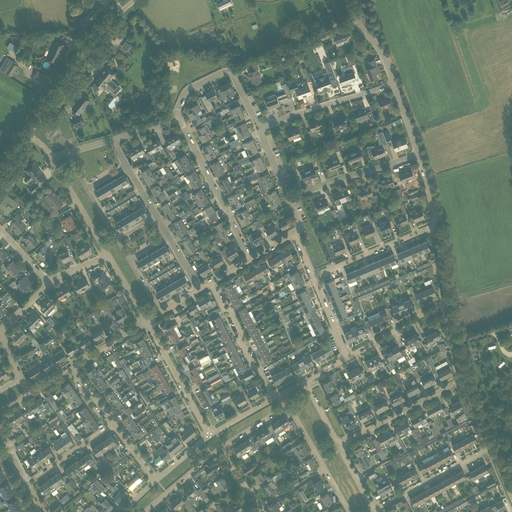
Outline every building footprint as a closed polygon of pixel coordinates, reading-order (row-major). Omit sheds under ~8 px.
[(232,5),(229,0),(223,0),(217,3),(220,10),(232,5)] [(80,21),(81,22),(79,24),(80,25),(83,28),(85,26),(86,27),(102,9),(96,4),(85,16),(86,16),(80,21)] [(68,30),(67,31),(64,35),(72,41),(76,36),(68,30)] [(337,46),(344,43),(349,41),(346,35),(349,34),(347,30),(333,35),(337,46)] [(329,37),(327,32),(320,35),(322,41),(329,37)] [(65,45),(56,41),(55,43),(48,60),(56,63),(63,47),(65,45)] [(125,41),(120,47),(126,52),(131,45),(125,41)] [(10,42),(7,48),(15,52),(18,47),(10,42)] [(352,57),(347,59),(350,66),(355,64),(352,57)] [(12,76),(18,66),(15,64),(15,63),(7,58),(0,69),(12,76)] [(375,60),(370,61),(368,62),(370,68),(367,69),(371,80),(377,78),(376,73),(379,72),(378,68),(377,69),(376,66),(377,66),(375,60)] [(320,79),(316,81),(318,88),(319,89),(319,91),(321,90),(322,90),(323,92),(326,91),(326,90),(326,88),(329,87),(330,87),(329,83),(330,83),(330,81),(332,80),(335,79),(336,79),(329,61),(328,62),(328,61),(325,63),(324,64),(327,72),(328,74),(327,74),(328,76),(324,78),(323,76),(323,74),(319,76),(319,77),(320,79)] [(253,84),(257,82),(261,81),(257,70),(258,69),(256,64),(251,66),(252,71),(248,73),(250,77),(251,77),(252,79),(251,79),(253,84)] [(311,80),(307,71),(306,67),(302,68),(304,73),(302,74),(305,82),(307,81),(311,80)] [(356,79),(352,67),(348,68),(350,74),(343,76),(346,83),(346,84),(352,82),(352,81),(352,80),(356,79)] [(105,68),(100,75),(102,75),(100,78),(96,80),(95,81),(101,87),(103,88),(105,85),(113,91),(114,89),(115,89),(116,88),(115,88),(117,86),(109,80),(113,74),(110,72),(111,72),(109,71),(105,68)] [(33,77),(43,83),(47,76),(38,70),(33,77)] [(232,88),(231,89),(227,83),(224,84),(225,85),(220,87),(220,86),(220,87),(221,88),(217,90),(220,96),(221,98),(222,99),(226,97),(226,95),(225,92),(227,91),(229,95),(232,94),(235,93),(232,88)] [(308,85),(299,88),(297,83),(288,86),(290,91),(294,90),(295,94),(296,94),(297,94),(299,98),(297,99),(311,94),(311,96),(312,96),(308,85)] [(216,97),(217,97),(213,90),(210,91),(210,92),(206,94),(206,95),(202,97),(204,101),(208,110),(213,108),(212,104),(211,104),(209,101),(213,99),(215,102),(218,101),(218,100),(216,97)] [(276,96),(276,98),(266,101),(269,109),(275,107),(275,108),(278,107),(278,106),(280,105),(278,102),(288,98),(286,92),(276,96)] [(79,115),(90,101),(83,95),(72,109),(79,115)] [(378,101),(380,106),(381,108),(387,106),(388,107),(392,105),(389,97),(383,100),(383,99),(378,101)] [(242,110),(241,107),(240,108),(239,106),(237,103),(231,106),(222,110),(220,111),(221,115),(226,112),(228,113),(230,112),(232,116),(234,115),(242,110)] [(191,119),(200,114),(202,114),(197,104),(190,108),(192,111),(188,113),(188,114),(189,114),(191,119)] [(357,120),(368,116),(370,121),(374,120),(372,115),(370,110),(366,111),(365,108),(364,108),(364,107),(361,108),(361,109),(361,110),(358,111),(358,109),(353,110),(357,120)] [(244,114),(242,110),(234,115),(237,120),(244,117),(244,116),(243,114),(244,114)] [(206,122),(210,120),(211,119),(213,118),(212,117),(211,116),(210,117),(210,116),(205,118),(204,116),(202,117),(200,114),(191,119),(194,124),(194,125),(201,121),(202,123),(205,121),(206,122)] [(347,125),(347,123),(345,119),(346,119),(346,118),(345,118),(344,116),(336,119),(335,117),(332,119),(336,130),(347,125)] [(73,128),(81,124),(79,118),(70,121),(73,128)] [(316,121),(310,124),(312,131),(310,132),(312,135),(308,137),(311,144),(315,143),(313,139),(318,137),(316,132),(327,128),(324,122),(321,123),(320,118),(315,120),(316,121)] [(230,127),(228,124),(226,125),(224,125),(222,120),(219,122),(223,130),(230,127)] [(234,128),(236,133),(247,128),(245,123),(237,126),(234,128)] [(197,130),(200,136),(210,130),(208,124),(204,126),(201,128),(197,130)] [(290,140),(293,139),(294,141),(301,139),(300,136),(297,127),(293,129),(293,130),(287,132),(290,140)] [(231,146),(242,141),(240,138),(250,134),(247,128),(236,133),(236,134),(238,137),(236,140),(229,143),(231,146)] [(382,131),(383,132),(386,140),(386,141),(392,139),(388,129),(382,131)] [(210,138),(213,136),(210,130),(200,136),(202,141),(210,138)] [(383,132),(377,134),(380,142),(386,140),(383,132)] [(225,133),(218,136),(214,139),(215,141),(226,136),(225,133)] [(176,134),(171,138),(175,144),(176,147),(181,144),(182,141),(180,138),(179,138),(176,134)] [(392,142),(394,146),(396,151),(403,148),(403,146),(407,145),(404,137),(392,142)] [(171,146),(175,144),(171,138),(165,141),(167,145),(168,147),(169,147),(170,150),(173,149),(171,146)] [(158,139),(152,142),(157,150),(160,148),(160,149),(163,152),(165,155),(167,155),(168,156),(170,154),(169,153),(166,147),(164,149),(158,139)] [(244,147),(245,150),(255,145),(253,140),(253,139),(243,144),(242,141),(231,146),(231,148),(232,149),(241,144),(242,147),(244,147)] [(154,152),(157,150),(152,142),(147,146),(150,151),(148,152),(151,158),(153,161),(157,163),(157,162),(154,157),(157,156),(154,152)] [(206,153),(213,150),(218,147),(216,144),(215,144),(214,142),(210,144),(203,148),(206,153)] [(149,159),(151,158),(148,152),(146,153),(140,144),(134,148),(140,158),(140,157),(139,155),(142,153),(144,155),(146,154),(149,159)] [(374,150),(372,147),(366,147),(370,159),(374,157),(375,159),(386,155),(383,149),(385,148),(384,144),(381,145),(382,147),(374,150)] [(245,160),(254,156),(253,153),(258,151),(258,150),(257,150),(255,145),(245,150),(247,156),(238,160),(239,163),(245,160)] [(138,159),(140,158),(134,148),(129,151),(133,158),(136,156),(138,159)] [(214,153),(213,150),(206,153),(208,158),(208,159),(216,155),(216,156),(220,153),(218,150),(214,153)] [(169,153),(171,157),(173,159),(180,154),(178,151),(174,153),(173,151),(169,153)] [(363,158),(360,151),(347,156),(350,163),(354,161),(357,160),(363,158)] [(177,167),(189,160),(185,155),(174,161),(177,167)] [(214,170),(225,164),(221,156),(217,158),(218,160),(211,164),(214,170)] [(263,162),(260,157),(260,156),(250,161),(253,166),(263,162)] [(341,166),(339,161),(338,158),(327,162),(330,170),(341,166)] [(181,173),(192,166),(189,160),(177,167),(181,173)] [(152,173),(150,170),(154,168),(152,165),(157,163),(153,161),(148,164),(149,167),(141,172),(144,178),(152,173)] [(41,171),(38,168),(38,167),(34,162),(31,164),(30,163),(26,167),(27,168),(24,170),(28,175),(27,176),(28,178),(28,179),(29,179),(30,180),(33,178),(37,183),(29,190),(30,191),(30,192),(32,195),(42,186),(40,183),(46,178),(40,172),(41,171)] [(246,180),(258,174),(257,172),(265,168),(265,167),(263,162),(253,166),(254,170),(251,174),(245,177),(246,180)] [(219,174),(221,177),(226,175),(224,172),(228,170),(225,164),(214,170),(217,175),(217,176),(219,174)] [(307,179),(317,175),(314,168),(305,171),(304,169),(298,172),(301,179),(303,178),(304,180),(306,180),(307,180),(307,179)] [(404,181),(409,179),(414,178),(412,172),(414,171),(413,168),(404,171),(405,172),(398,175),(399,178),(402,177),(404,181)] [(191,181),(198,177),(195,171),(185,177),(187,179),(189,178),(191,181)] [(148,184),(152,181),(159,177),(157,174),(156,175),(154,172),(152,173),(144,178),(148,184)] [(270,179),(268,174),(268,173),(263,175),(262,172),(258,174),(246,180),(247,181),(248,182),(254,179),(254,180),(257,179),(260,184),(263,182),(270,179)] [(123,174),(118,178),(122,186),(128,182),(123,174)] [(223,186),(230,183),(226,175),(221,177),(222,179),(219,181),(220,181),(223,186)] [(202,183),(198,177),(191,181),(192,184),(191,185),(192,188),(202,183)] [(395,187),(391,177),(385,179),(381,180),(382,183),(380,184),(377,184),(378,190),(381,190),(382,191),(385,191),(384,188),(390,185),(391,188),(395,187)] [(117,189),(122,186),(118,178),(112,181),(117,189)] [(269,186),(273,184),(270,179),(263,182),(260,184),(261,186),(260,187),(260,189),(261,192),(270,189),(269,186)] [(111,192),(117,189),(112,181),(107,184),(111,192)] [(233,188),(236,186),(233,181),(230,183),(223,186),(225,192),(233,188)] [(242,187),(248,184),(248,182),(247,181),(236,186),(238,189),(242,187)] [(107,184),(101,187),(106,195),(111,192),(107,184)] [(155,195),(161,191),(160,189),(161,188),(159,186),(158,186),(157,185),(151,188),(152,191),(151,192),(153,195),(155,195)] [(356,196),(359,201),(363,200),(363,198),(372,194),(370,187),(369,187),(368,185),(363,187),(364,189),(359,191),(360,194),(359,194),(359,195),(356,196)] [(100,198),(106,195),(101,187),(96,191),(100,198)] [(231,203),(242,197),(240,194),(241,194),(241,193),(241,191),(243,190),(242,187),(238,189),(234,191),(235,193),(228,197),(229,199),(231,203)] [(346,188),(332,194),(336,205),(341,203),(341,201),(347,199),(348,200),(352,199),(350,194),(349,195),(346,188)] [(197,199),(205,195),(202,189),(192,195),(195,201),(197,200),(197,199)] [(278,196),(275,190),(276,190),(275,190),(271,192),(270,189),(261,192),(256,195),(254,196),(255,198),(255,199),(262,196),(265,197),(266,201),(268,200),(278,196)] [(394,191),(397,199),(400,198),(401,201),(404,200),(400,189),(394,191)] [(55,210),(63,203),(60,200),(59,200),(57,197),(54,193),(53,192),(52,190),(44,197),(55,210)] [(159,201),(163,199),(166,197),(162,191),(161,191),(155,195),(159,201)] [(178,193),(171,198),(169,199),(170,202),(178,197),(180,196),(178,193)] [(15,208),(18,203),(5,194),(2,198),(2,199),(3,198),(3,199),(0,203),(0,207),(4,210),(3,212),(7,215),(13,207),(15,208)] [(199,206),(204,203),(208,201),(205,195),(197,199),(197,200),(199,203),(197,204),(199,206)] [(262,213),(269,210),(281,204),(279,202),(281,201),(280,201),(278,196),(268,200),(270,206),(266,208),(261,210),(262,213)] [(240,205),(242,208),(256,201),(255,199),(255,198),(245,203),(242,197),(231,203),(234,208),(234,209),(240,205)] [(324,209),(329,207),(330,207),(328,202),(327,203),(325,197),(320,199),(321,201),(315,204),(316,206),(315,207),(316,207),(319,214),(325,212),(324,209)] [(239,219),(250,214),(248,210),(249,209),(248,208),(257,203),(256,201),(242,208),(243,210),(236,214),(237,214),(239,219)] [(161,206),(165,213),(171,209),(175,207),(174,205),(171,206),(170,203),(168,204),(167,203),(161,206)] [(281,204),(269,210),(270,213),(283,207),(282,204),(281,204)] [(215,211),(211,205),(205,209),(206,212),(203,215),(205,217),(208,215),(215,211)] [(142,207),(137,210),(142,218),(147,215),(142,207)] [(174,214),(178,212),(175,207),(171,209),(165,213),(169,219),(175,216),(174,214)] [(191,214),(193,217),(202,211),(203,211),(201,208),(199,209),(191,214)] [(391,220),(386,208),(382,209),(384,213),(385,213),(388,221),(391,220)] [(136,221),(142,218),(137,210),(131,213),(136,221)] [(190,213),(189,210),(185,213),(179,216),(180,218),(172,223),(173,226),(172,227),(175,230),(185,224),(182,219),(190,213)] [(212,221),(213,223),(218,220),(217,218),(218,217),(215,211),(208,215),(211,221),(212,221)] [(421,211),(417,213),(412,215),(415,221),(424,218),(421,211)] [(131,213),(126,217),(131,224),(136,221),(131,213)] [(252,218),(250,214),(239,219),(242,225),(249,221),(249,220),(252,218)] [(405,215),(399,218),(397,214),(394,215),(398,226),(408,222),(405,215)] [(18,234),(22,231),(26,227),(16,215),(12,219),(14,221),(10,225),(12,228),(13,228),(14,229),(14,230),(18,234)] [(286,218),(284,215),(281,217),(274,221),(277,225),(279,223),(283,229),(287,226),(287,227),(287,226),(290,225),(286,218)] [(67,230),(71,228),(76,225),(73,221),(72,222),(69,216),(61,221),(67,230)] [(125,228),(131,224),(126,217),(121,220),(125,228)] [(52,223),(50,220),(43,224),(46,229),(48,228),(47,226),(52,223)] [(121,220),(119,221),(115,223),(120,231),(125,228),(121,220)] [(218,220),(213,223),(215,225),(214,226),(218,231),(224,228),(221,222),(220,223),(218,220)] [(352,222),(354,229),(353,229),(355,235),(346,238),(348,243),(350,242),(351,244),(360,240),(357,234),(360,233),(358,227),(355,220),(352,222)] [(389,222),(380,226),(378,227),(380,232),(382,231),(383,233),(392,229),(389,222)] [(277,233),(275,229),(273,226),(271,223),(268,225),(270,228),(266,230),(270,237),(274,234),(277,233)] [(185,224),(175,230),(179,236),(188,231),(189,234),(193,231),(195,230),(193,227),(189,230),(185,224)] [(373,227),(371,224),(362,228),(363,231),(366,238),(370,236),(369,235),(373,234),(374,235),(376,234),(373,227)] [(212,243),(208,243),(209,245),(213,244),(216,244),(220,241),(219,239),(228,233),(224,228),(218,231),(215,233),(218,239),(212,243)] [(264,241),(260,234),(259,234),(257,231),(254,232),(255,233),(251,235),(250,234),(248,236),(252,243),(254,241),(256,245),(257,245),(257,244),(261,242),(264,241)] [(37,242),(28,233),(22,239),(26,242),(27,241),(29,244),(32,247),(37,242)] [(50,249),(54,245),(55,246),(56,240),(52,235),(44,242),(46,244),(40,250),(41,251),(37,254),(42,260),(49,254),(47,252),(50,249)] [(182,241),(186,247),(193,243),(191,240),(194,238),(192,235),(182,241)] [(343,244),(342,240),(337,242),(332,244),(332,245),(334,244),(335,247),(334,248),(335,252),(334,252),(335,253),(336,252),(337,254),(346,250),(343,244)] [(424,252),(425,251),(430,249),(427,241),(421,244),(424,252)] [(195,246),(193,243),(186,247),(189,253),(199,247),(197,244),(195,246)] [(87,244),(82,246),(77,250),(82,258),(86,256),(85,255),(88,254),(91,252),(87,244)] [(418,254),(424,252),(421,244),(415,246),(418,254)] [(165,245),(160,248),(164,256),(170,253),(165,245)] [(225,249),(221,251),(225,258),(228,256),(230,259),(234,257),(234,255),(238,253),(233,245),(230,247),(232,249),(227,252),(225,249)] [(415,246),(409,248),(412,257),(418,254),(415,246)] [(159,259),(164,256),(160,248),(154,251),(159,259)] [(289,248),(283,252),(288,259),(293,256),(289,248)] [(407,259),(412,257),(409,248),(403,251),(407,259)] [(72,263),(73,263),(67,249),(64,251),(64,252),(60,254),(59,255),(58,256),(58,257),(57,257),(57,258),(57,259),(57,260),(58,261),(58,262),(59,263),(60,263),(60,264),(61,264),(62,264),(64,265),(64,264),(63,261),(67,260),(67,262),(71,260),(72,263)] [(208,260),(205,254),(202,250),(199,252),(205,262),(208,260)] [(154,251),(149,255),(153,262),(159,259),(154,251)] [(397,253),(399,258),(401,262),(407,259),(403,251),(397,253)] [(283,252),(278,255),(283,262),(288,259),(283,252)] [(223,262),(221,257),(219,254),(216,255),(218,258),(212,261),(213,263),(216,267),(220,265),(219,264),(223,262)] [(392,269),(398,266),(393,254),(387,257),(391,265),(392,269)] [(148,266),(153,262),(149,255),(143,258),(148,266)] [(278,255),(273,258),(278,265),(283,262),(278,255)] [(385,267),(391,265),(387,257),(381,259),(385,267)] [(142,269),(147,266),(148,266),(143,258),(138,261),(142,269)] [(278,265),(273,258),(268,261),(272,268),(278,265)] [(381,259),(376,261),(379,270),(385,267),(381,259)] [(0,266),(0,268),(3,272),(6,275),(10,271),(14,276),(20,270),(15,265),(16,264),(13,261),(7,266),(3,263),(0,266)] [(373,272),(379,270),(376,261),(370,264),(373,272)] [(265,263),(259,266),(264,273),(269,270),(265,263)] [(210,269),(207,265),(207,264),(199,269),(202,275),(206,273),(205,272),(210,269)] [(373,272),(370,264),(364,266),(367,275),(373,272)] [(259,276),(264,273),(259,266),(254,269),(259,276)] [(362,277),(367,275),(364,266),(358,269),(362,277)] [(254,269),(249,272),(254,279),(259,276),(254,269)] [(358,269),(352,271),(356,280),(362,277),(358,269)] [(402,270),(404,275),(405,277),(407,276),(413,274),(412,271),(407,274),(405,269),(402,270)] [(108,286),(107,285),(110,284),(106,278),(106,279),(104,275),(102,271),(92,277),(94,281),(98,279),(103,289),(105,289),(107,287),(108,286)] [(288,277),(291,283),(301,277),(297,271),(291,275),(288,277)] [(350,282),(356,280),(352,271),(346,274),(350,282)] [(248,282),(254,279),(249,272),(244,275),(248,282)] [(11,289),(17,284),(25,293),(32,286),(26,280),(28,279),(25,276),(20,281),(18,281),(16,278),(12,282),(8,286),(11,289)] [(184,276),(178,279),(183,287),(188,284),(184,276)] [(300,285),(304,283),(301,277),(291,283),(294,288),(290,290),(292,293),(301,288),(300,285)] [(89,286),(87,282),(84,278),(78,282),(78,283),(74,285),(79,293),(87,288),(87,287),(89,286)] [(224,286),(227,291),(236,287),(241,284),(238,278),(235,280),(236,283),(232,285),(231,282),(224,286)] [(177,290),(183,287),(178,279),(173,283),(177,290)] [(324,283),(327,289),(335,286),(333,280),(324,283)] [(433,282),(428,284),(425,285),(427,289),(430,297),(436,294),(434,290),(436,290),(433,282)] [(173,283),(167,286),(172,294),(177,290),(173,283)] [(71,293),(68,290),(66,285),(60,289),(60,290),(56,293),(61,300),(69,295),(69,294),(71,293)] [(166,297),(172,294),(167,286),(162,289),(166,297)] [(337,291),(335,286),(327,289),(329,295),(337,291)] [(229,297),(239,292),(236,287),(227,291),(229,297)] [(424,299),(430,297),(427,289),(423,290),(422,287),(419,288),(421,291),(424,299)] [(161,300),(166,297),(162,289),(156,292),(161,300)] [(299,300),(308,296),(305,290),(296,294),(299,300)] [(91,292),(95,303),(99,301),(95,291),(91,292)] [(329,295),(331,301),(340,297),(337,291),(329,295)] [(424,299),(421,291),(415,294),(418,302),(424,299)] [(5,308),(9,304),(6,301),(12,296),(8,292),(1,298),(3,301),(0,303),(0,316),(7,310),(5,308)] [(229,297),(232,302),(239,298),(238,296),(240,295),(239,292),(229,297)] [(115,295),(100,304),(102,307),(105,305),(107,304),(111,302),(117,298),(115,295)] [(208,295),(203,298),(209,308),(211,307),(214,305),(208,295)] [(310,302),(308,296),(299,300),(302,306),(310,302)] [(241,297),(239,298),(232,302),(235,307),(242,304),(241,303),(244,302),(241,297)] [(342,303),(340,297),(331,301),(334,306),(342,303)] [(125,311),(122,307),(120,303),(117,298),(111,302),(114,306),(117,304),(120,308),(116,310),(118,314),(117,313),(113,316),(114,317),(115,316),(119,322),(124,319),(127,317),(124,311),(125,311)] [(199,309),(201,312),(203,315),(206,313),(205,311),(209,308),(203,298),(198,301),(202,308),(199,309)] [(55,306),(52,303),(49,299),(43,304),(44,305),(41,308),(44,312),(47,314),(54,307),(53,307),(55,306)] [(403,302),(407,310),(413,308),(409,299),(403,302)] [(313,307),(310,302),(302,306),(298,308),(301,313),(305,311),(313,307)] [(401,313),(407,310),(403,302),(398,304),(401,313)] [(345,309),(342,303),(334,306),(336,312),(345,309)] [(196,315),(199,313),(201,312),(199,309),(197,305),(195,306),(194,304),(188,307),(192,315),(195,313),(196,315)] [(401,313),(398,304),(392,307),(395,315),(401,313)] [(115,324),(110,317),(113,316),(107,306),(103,308),(105,312),(106,311),(109,316),(100,322),(102,325),(103,324),(107,330),(110,328),(110,327),(115,324)] [(239,310),(241,315),(248,312),(245,307),(239,310)] [(316,313),(313,307),(305,311),(308,317),(316,313)] [(389,321),(387,316),(391,315),(387,307),(384,308),(386,313),(380,315),(384,323),(389,321)] [(347,315),(345,309),(336,312),(339,318),(347,315)] [(250,311),(248,312),(241,315),(244,321),(253,316),(250,311)] [(89,320),(93,318),(93,317),(97,324),(100,322),(96,317),(94,312),(87,316),(89,320)] [(33,328),(39,322),(42,326),(45,323),(41,320),(42,319),(35,313),(30,318),(31,319),(27,322),(33,328)] [(319,319),(316,313),(308,317),(310,323),(319,319)] [(189,320),(187,315),(181,318),(183,322),(182,323),(185,327),(191,324),(189,320)] [(378,326),(384,323),(380,315),(374,317),(378,326)] [(219,316),(210,320),(213,326),(214,325),(222,321),(219,316)] [(254,319),(253,316),(244,321),(247,326),(253,323),(252,320),(254,319)] [(51,326),(55,322),(50,317),(46,320),(51,326)] [(366,334),(364,329),(368,328),(363,317),(359,319),(362,326),(357,328),(360,337),(366,334)] [(378,326),(374,317),(368,320),(372,328),(378,326)] [(321,324),(319,319),(310,323),(313,328),(321,324)] [(224,326),(222,321),(214,325),(217,330),(224,326)] [(170,335),(176,332),(173,327),(178,325),(176,322),(171,324),(172,325),(167,328),(170,335)] [(253,323),(247,326),(249,331),(256,328),(255,326),(257,324),(256,322),(253,323)] [(324,330),(321,324),(313,328),(316,334),(324,330)] [(227,332),(224,326),(217,330),(219,336),(227,332)] [(27,335),(20,327),(17,330),(17,331),(15,333),(15,332),(11,336),(15,339),(11,342),(14,346),(23,337),(24,338),(27,335)] [(54,337),(56,336),(60,334),(54,327),(49,332),(54,337)] [(256,328),(249,331),(252,336),(261,332),(258,327),(256,328)] [(354,339),(360,337),(357,328),(351,331),(354,339)] [(86,329),(82,331),(84,334),(84,335),(83,338),(84,339),(79,342),(83,348),(87,346),(86,345),(91,342),(91,343),(87,336),(90,334),(86,329)] [(104,335),(101,330),(100,329),(92,334),(96,340),(99,338),(99,337),(104,335)] [(431,334),(435,340),(438,338),(439,341),(443,339),(439,333),(439,334),(437,330),(436,331),(431,334)] [(351,331),(350,331),(345,333),(349,341),(354,339),(351,331)] [(178,337),(176,332),(170,335),(174,342),(179,339),(180,340),(184,338),(183,335),(178,337)] [(230,337),(227,332),(219,336),(222,341),(230,337)] [(252,336),(255,342),(264,337),(261,332),(252,336)] [(413,335),(410,337),(416,347),(423,344),(421,340),(419,341),(415,334),(414,335),(413,335)] [(429,342),(426,343),(429,348),(432,346),(433,344),(436,342),(435,340),(431,334),(426,336),(426,337),(429,342)] [(79,350),(75,344),(74,343),(77,341),(73,335),(70,337),(73,341),(71,342),(70,342),(65,345),(67,349),(71,355),(79,350)] [(135,349),(146,343),(144,341),(145,340),(144,338),(143,338),(142,338),(140,336),(131,341),(130,342),(133,346),(135,349)] [(232,342),(230,337),(222,341),(225,346),(232,342)] [(255,342),(257,347),(264,344),(267,342),(264,337),(255,342)] [(416,347),(410,337),(406,339),(405,340),(404,340),(407,344),(405,345),(409,351),(416,347)] [(37,347),(38,346),(41,345),(34,338),(31,341),(37,347)] [(45,342),(41,345),(38,346),(42,352),(47,349),(45,346),(47,345),(45,342)] [(178,349),(182,356),(187,353),(185,348),(189,346),(187,342),(182,345),(183,346),(178,349)] [(225,346),(228,351),(235,348),(232,342),(225,346)] [(141,352),(148,348),(146,343),(135,349),(136,351),(139,349),(141,352)] [(267,349),(264,344),(257,347),(260,352),(267,349)] [(323,347),(328,355),(333,352),(329,344),(323,347)] [(392,349),(397,359),(403,356),(401,353),(397,345),(397,346),(393,347),(393,348),(392,349)] [(322,358),(328,355),(323,347),(318,350),(322,358)] [(143,358),(151,353),(148,348),(141,352),(137,354),(138,356),(142,354),(143,357),(143,358)] [(238,353),(235,348),(228,351),(230,357),(238,353)] [(63,360),(67,358),(61,349),(53,354),(58,363),(62,361),(62,360),(63,360)] [(269,354),(267,349),(260,352),(263,358),(269,354)] [(384,358),(388,365),(391,370),(394,368),(395,365),(393,362),(398,359),(397,359),(392,349),(390,350),(390,349),(389,350),(386,352),(386,351),(386,352),(388,356),(384,358)] [(322,358),(318,350),(312,353),(317,361),(322,358)] [(22,360),(33,354),(33,353),(31,351),(21,357),(22,360)] [(153,362),(152,360),(154,358),(151,353),(143,358),(143,357),(141,359),(143,363),(140,365),(142,368),(153,362)] [(190,358),(187,353),(182,356),(186,363),(191,360),(191,361),(196,359),(194,355),(190,358)] [(230,357),(233,362),(240,358),(238,353),(230,357)] [(111,362),(116,358),(113,354),(107,357),(110,362),(111,362)] [(272,360),(269,354),(263,358),(266,363),(272,360)] [(303,358),(307,366),(313,363),(309,355),(303,358)] [(375,357),(372,359),(376,366),(379,364),(380,366),(384,364),(382,361),(381,362),(377,355),(377,356),(376,357),(376,356),(375,356),(375,357)] [(441,379),(446,376),(441,367),(436,370),(429,356),(426,358),(434,372),(435,373),(437,372),(441,379)] [(46,371),(54,366),(49,357),(41,362),(46,371)] [(243,363),(240,358),(233,362),(236,367),(243,363)] [(302,369),(307,366),(303,358),(298,361),(302,369)] [(424,373),(425,374),(430,384),(435,381),(436,381),(432,374),(434,372),(426,358),(424,359),(429,370),(424,373)] [(378,368),(376,366),(372,359),(369,360),(368,360),(368,361),(367,362),(367,361),(366,362),(369,366),(367,367),(371,372),(378,368)] [(292,365),(294,368),(296,372),(302,369),(298,361),(292,365)] [(40,374),(42,373),(35,363),(27,369),(33,379),(38,376),(37,375),(39,374),(40,374)] [(96,370),(95,368),(96,367),(93,363),(85,368),(88,372),(87,372),(90,377),(97,372),(100,370),(99,368),(96,370)] [(193,377),(198,374),(196,369),(200,367),(198,363),(194,366),(194,367),(189,370),(193,377)] [(246,369),(243,363),(236,367),(238,373),(246,369)] [(448,363),(441,367),(446,376),(452,373),(452,374),(452,373),(449,367),(448,363)] [(141,379),(145,377),(149,374),(153,373),(160,369),(157,364),(148,368),(149,370),(143,373),(142,373),(139,375),(141,379)] [(128,366),(124,369),(129,376),(133,373),(128,366)] [(283,370),(287,378),(293,374),(288,366),(283,370)] [(0,378),(3,376),(5,379),(9,377),(7,375),(8,374),(8,373),(7,374),(3,368),(1,369),(0,367),(0,378)] [(355,368),(353,369),(359,380),(361,378),(360,376),(364,373),(362,370),(361,370),(359,367),(356,369),(355,369),(355,368)] [(162,374),(160,369),(153,373),(156,378),(162,374)] [(287,378),(283,370),(280,371),(279,369),(278,369),(276,371),(277,373),(282,381),(287,378)] [(359,380),(353,369),(351,370),(352,371),(351,371),(352,371),(348,373),(350,377),(346,379),(350,386),(353,385),(352,380),(355,379),(356,381),(359,380)] [(101,377),(104,374),(100,370),(97,372),(90,377),(94,382),(101,376),(101,377)] [(254,375),(251,370),(239,376),(242,381),(254,375)] [(210,381),(220,375),(218,373),(208,378),(210,381)] [(276,384),(282,381),(277,373),(272,376),(276,384)] [(165,379),(162,374),(156,378),(158,383),(165,379)] [(201,378),(198,374),(193,377),(197,384),(202,381),(203,382),(207,380),(205,376),(201,378)] [(328,391),(332,389),(334,387),(333,384),(337,382),(335,378),(333,374),(328,377),(330,380),(323,384),(324,386),(325,385),(328,391)] [(425,387),(430,384),(425,374),(419,377),(425,387)] [(220,375),(210,381),(212,384),(222,379),(220,375)] [(104,381),(101,377),(101,376),(94,382),(97,386),(104,381)] [(101,391),(110,384),(107,379),(104,381),(97,386),(101,391)] [(158,390),(161,388),(168,384),(165,379),(158,383),(160,386),(156,387),(157,388),(153,390),(154,392),(158,390)] [(414,379),(409,382),(414,392),(418,391),(418,392),(421,391),(414,379)] [(65,392),(72,387),(68,382),(61,387),(63,390),(61,392),(62,394),(63,393),(65,392)] [(411,394),(414,392),(409,382),(404,385),(406,388),(408,392),(410,397),(412,396),(411,394)] [(109,400),(119,393),(115,388),(117,387),(115,384),(114,385),(110,388),(112,390),(105,395),(107,397),(109,400)] [(171,390),(168,384),(161,388),(164,393),(171,390)] [(204,397),(210,395),(207,390),(211,387),(210,384),(205,386),(206,388),(201,390),(204,397)] [(68,397),(75,392),(72,387),(65,392),(68,397)] [(343,395),(341,392),(343,391),(341,387),(335,390),(337,393),(330,396),(331,398),(334,404),(341,400),(339,397),(343,395)] [(255,388),(251,391),(248,392),(252,398),(259,394),(255,388)] [(394,390),(393,391),(399,402),(404,399),(405,399),(400,391),(399,391),(398,390),(397,390),(396,390),(395,390),(394,390)] [(394,404),(399,402),(393,391),(388,394),(390,398),(394,405),(394,404)] [(68,397),(67,398),(65,399),(67,402),(70,399),(72,401),(79,396),(75,392),(68,397)] [(222,401),(227,398),(231,396),(228,392),(220,397),(222,401)] [(46,398),(50,403),(55,400),(55,399),(51,393),(46,398)] [(122,397),(119,393),(109,400),(112,404),(122,397)] [(246,401),(244,396),(243,395),(242,393),(239,395),(240,397),(236,399),(239,405),(246,401)] [(345,402),(347,400),(355,396),(354,393),(343,398),(345,402)] [(212,399),(210,395),(204,397),(208,405),(213,402),(214,403),(218,400),(217,397),(212,399)] [(385,395),(378,399),(380,403),(383,409),(388,406),(388,407),(389,406),(386,402),(388,401),(385,395)] [(82,401),(79,396),(72,401),(69,403),(73,408),(75,406),(82,401)] [(178,402),(175,396),(168,400),(166,396),(159,400),(161,404),(163,403),(167,409),(178,402)] [(231,396),(227,398),(233,407),(236,406),(231,396)] [(347,400),(350,405),(353,404),(352,401),(357,399),(355,396),(347,400)] [(112,404),(116,409),(125,402),(122,397),(112,404)] [(44,404),(43,402),(41,398),(35,401),(40,408),(42,411),(42,412),(50,407),(47,402),(44,404)] [(378,412),(383,409),(380,403),(378,399),(371,403),(372,407),(374,406),(378,412)] [(58,405),(55,400),(50,403),(54,408),(57,405),(58,405)] [(347,400),(345,402),(349,411),(346,412),(348,415),(346,416),(341,419),(344,422),(346,421),(349,428),(351,427),(351,426),(357,423),(352,415),(355,414),(350,405),(347,400)] [(40,408),(35,401),(31,404),(35,411),(37,414),(42,411),(40,408)] [(450,409),(452,413),(453,414),(457,412),(455,410),(459,408),(461,411),(464,410),(462,407),(462,406),(459,401),(452,405),(453,407),(450,409)] [(122,412),(124,415),(131,409),(136,405),(135,404),(130,408),(129,406),(125,402),(116,409),(119,414),(122,412)] [(177,415),(175,412),(181,408),(178,402),(167,409),(170,414),(167,416),(169,419),(174,416),(177,415)] [(37,414),(35,411),(31,404),(26,407),(28,410),(26,411),(28,415),(33,413),(35,416),(37,414)] [(224,413),(219,404),(212,408),(214,411),(214,412),(212,413),(215,417),(217,416),(217,417),(224,413)] [(448,413),(446,407),(443,409),(440,404),(433,407),(436,413),(440,411),(443,416),(448,413)] [(373,415),(367,405),(362,408),(367,418),(372,415),(373,415)] [(82,416),(89,411),(85,406),(76,413),(79,418),(82,416)] [(433,415),(436,413),(433,407),(427,411),(432,420),(435,419),(433,415)] [(362,421),(367,418),(362,408),(356,411),(362,421)] [(26,419),(20,409),(15,412),(21,422),(22,423),(27,420),(26,419)] [(133,412),(131,409),(124,415),(125,417),(122,419),(126,424),(132,419),(129,415),(133,412)] [(57,413),(62,420),(67,416),(64,412),(61,414),(59,411),(57,413)] [(89,411),(82,416),(79,418),(81,420),(83,418),(85,421),(92,416),(89,411)] [(15,412),(10,415),(17,425),(21,422),(15,412)] [(428,423),(423,413),(417,416),(420,423),(422,426),(428,423)] [(465,413),(458,417),(461,422),(467,418),(465,413)] [(70,414),(67,416),(62,420),(67,427),(69,426),(66,421),(67,421),(72,417),(70,414)] [(17,426),(16,426),(17,425),(10,415),(5,418),(10,426),(12,429),(17,426)] [(39,417),(43,424),(45,427),(48,425),(46,422),(45,423),(40,416),(39,417)] [(95,420),(92,416),(85,421),(88,425),(95,420)] [(286,416),(279,420),(283,426),(285,429),(289,426),(289,427),(293,425),(290,421),(289,422),(286,416)] [(411,419),(416,429),(419,428),(417,425),(420,423),(417,416),(411,419)] [(158,425),(154,418),(151,419),(149,420),(154,428),(158,425)] [(454,425),(452,422),(450,418),(446,421),(449,426),(445,428),(446,430),(454,425)] [(136,423),(132,419),(126,424),(129,429),(136,423)] [(88,425),(89,426),(92,430),(99,425),(95,420),(88,425)] [(274,428),(271,429),(275,435),(280,432),(278,429),(283,426),(279,420),(272,424),(274,428)] [(404,431),(406,435),(409,433),(407,429),(410,428),(407,421),(400,425),(404,431)] [(461,424),(463,426),(464,429),(465,431),(468,430),(470,429),(466,421),(461,424)] [(139,428),(142,426),(140,424),(138,426),(136,423),(129,429),(132,433),(139,428)] [(63,424),(60,426),(65,432),(66,434),(67,433),(69,431),(63,424)] [(146,430),(143,425),(142,426),(139,428),(132,433),(136,438),(138,437),(139,439),(145,435),(143,433),(146,430)] [(406,435),(404,431),(400,425),(394,428),(397,434),(395,435),(397,438),(399,437),(400,438),(406,435)] [(196,433),(194,431),(194,430),(194,429),(194,430),(190,426),(187,429),(188,429),(186,431),(191,437),(196,433)] [(433,434),(428,436),(429,439),(438,434),(434,427),(430,429),(433,434)] [(267,428),(260,432),(265,441),(272,437),(274,440),(277,438),(275,435),(271,429),(269,431),(267,428)] [(400,444),(397,438),(395,435),(393,436),(391,434),(392,434),(391,433),(390,430),(389,431),(384,434),(389,444),(394,441),(397,447),(400,445),(400,444)] [(452,432),(451,430),(443,434),(448,442),(451,441),(448,434),(452,432)] [(468,437),(471,443),(477,440),(473,434),(471,435),(468,430),(465,431),(468,437)] [(21,433),(25,439),(30,436),(27,431),(23,433),(22,433),(21,433)] [(154,438),(156,436),(152,431),(145,436),(148,440),(149,442),(154,438)] [(186,441),(191,437),(186,431),(184,433),(184,434),(181,436),(183,438),(184,439),(186,441)] [(255,440),(252,441),(257,449),(260,447),(260,448),(267,443),(265,441),(260,432),(253,436),(255,440)] [(18,443),(23,440),(20,434),(14,438),(18,443)] [(390,446),(389,444),(384,434),(381,435),(380,435),(378,436),(378,437),(379,439),(379,440),(380,440),(381,443),(379,445),(381,450),(385,456),(386,456),(386,455),(387,454),(386,453),(387,453),(386,451),(385,449),(390,446)] [(68,446),(73,442),(68,435),(63,438),(68,446)] [(111,446),(113,449),(118,445),(111,435),(106,439),(111,446)] [(421,435),(417,436),(418,438),(421,443),(429,439),(428,436),(423,438),(421,435)] [(145,442),(148,440),(145,436),(138,441),(141,445),(145,442)] [(180,441),(177,437),(172,441),(172,442),(177,448),(182,444),(183,444),(181,442),(180,441)] [(468,437),(463,440),(466,446),(471,443),(468,437)] [(64,449),(68,446),(63,438),(59,442),(64,449)] [(177,448),(172,442),(172,441),(169,438),(166,440),(169,444),(166,446),(170,450),(170,451),(171,451),(172,453),(173,453),(172,452),(177,448)] [(456,440),(457,442),(461,449),(466,446),(463,440),(462,438),(456,440)] [(106,439),(102,442),(107,449),(111,446),(106,439)] [(248,440),(241,444),(247,453),(245,450),(249,447),(251,450),(252,449),(253,451),(257,449),(252,441),(250,443),(248,440)] [(26,446),(23,441),(18,445),(21,450),(26,446)] [(59,452),(64,449),(59,442),(54,445),(59,452)] [(102,442),(97,445),(102,452),(107,449),(102,442)] [(296,446),(293,447),(294,450),(294,452),(296,455),(297,455),(299,457),(296,458),(298,461),(299,461),(306,457),(305,454),(308,452),(304,445),(303,445),(302,442),(296,446)] [(357,455),(367,450),(363,442),(360,444),(361,446),(354,449),(357,455)] [(456,452),(461,449),(457,442),(452,445),(456,452)] [(240,457),(247,453),(241,444),(234,448),(240,457)] [(97,456),(102,452),(97,445),(92,449),(97,456)] [(155,449),(156,450),(164,460),(169,455),(169,456),(169,455),(167,453),(168,453),(167,452),(164,449),(163,450),(161,446),(156,450),(155,449)] [(43,461),(48,458),(43,450),(41,447),(36,450),(37,451),(43,461)] [(48,447),(43,450),(48,458),(53,454),(48,447)] [(159,464),(164,460),(156,450),(155,449),(152,451),(156,456),(154,458),(155,459),(156,461),(157,462),(159,464)] [(411,455),(416,453),(415,452),(416,452),(417,451),(415,449),(407,453),(411,460),(412,459),(410,455),(411,455)] [(442,461),(448,458),(444,452),(443,449),(437,452),(439,455),(442,461)] [(450,449),(444,452),(448,458),(453,456),(453,455),(450,449)] [(368,457),(371,456),(367,450),(357,455),(360,461),(368,457)] [(43,461),(37,451),(32,455),(39,464),(43,461)] [(90,467),(98,462),(97,460),(95,458),(93,460),(88,453),(83,456),(88,464),(90,467)] [(121,458),(118,454),(117,453),(112,457),(115,460),(116,462),(121,458)] [(34,468),(39,464),(32,455),(29,457),(30,457),(26,459),(30,464),(29,465),(31,467),(33,466),(34,468)] [(371,455),(371,456),(368,457),(360,461),(363,467),(370,464),(371,465),(375,463),(371,455)] [(437,464),(442,461),(439,455),(434,458),(437,464)] [(83,456),(78,460),(84,467),(86,470),(90,467),(88,464),(83,456)] [(126,456),(117,463),(120,466),(125,462),(129,459),(126,456)] [(305,470),(299,474),(301,478),(307,474),(313,471),(311,467),(315,465),(311,457),(308,459),(306,457),(299,461),(301,464),(302,463),(303,465),(306,464),(309,468),(305,470)] [(432,467),(437,464),(434,458),(429,460),(432,467)] [(86,470),(84,467),(78,460),(74,463),(81,473),(86,470)] [(427,470),(432,467),(429,460),(423,463),(427,470)] [(427,470),(423,463),(422,461),(416,464),(418,466),(421,473),(422,472),(427,470)] [(79,475),(81,473),(74,463),(69,466),(74,474),(77,472),(79,475)] [(217,473),(218,472),(217,470),(218,469),(214,464),(206,469),(205,470),(208,475),(207,475),(210,479),(214,476),(214,475),(216,474),(217,474),(217,473)] [(477,468),(483,479),(485,478),(483,474),(488,471),(484,464),(483,465),(477,468)] [(117,468),(115,465),(110,469),(116,476),(118,474),(114,469),(117,468)] [(246,474),(250,472),(256,468),(254,465),(249,469),(248,466),(243,469),(244,472),(246,474)] [(64,470),(67,474),(69,477),(72,475),(74,478),(76,477),(74,474),(69,466),(64,470)] [(204,470),(205,470),(206,469),(204,466),(197,472),(199,474),(204,470)] [(418,475),(413,466),(408,469),(409,471),(413,477),(418,475)] [(483,479),(477,468),(476,468),(470,472),(469,472),(473,479),(477,477),(480,481),(483,479)] [(129,472),(127,474),(137,484),(141,479),(142,479),(140,477),(141,475),(136,470),(132,475),(129,472)] [(261,480),(263,483),(268,479),(265,474),(263,476),(260,471),(254,475),(258,482),(261,480)] [(404,474),(407,480),(413,477),(409,471),(404,474)] [(457,474),(460,480),(466,477),(462,471),(457,474)] [(61,481),(64,480),(62,477),(59,472),(54,476),(61,486),(63,484),(61,481)] [(132,488),(137,484),(127,474),(125,476),(130,480),(127,483),(128,484),(129,485),(129,486),(130,486),(132,488)] [(404,474),(399,477),(402,483),(407,480),(404,474)] [(455,483),(460,480),(457,474),(452,476),(455,483)] [(56,489),(61,486),(54,476),(49,479),(54,486),(56,489)] [(390,486),(393,485),(389,477),(387,479),(386,478),(383,479),(381,476),(378,478),(386,492),(388,490),(389,491),(392,490),(391,489),(392,489),(390,486)] [(455,483),(452,476),(446,479),(450,486),(455,483)] [(223,477),(218,480),(216,481),(219,486),(216,487),(220,494),(226,491),(226,490),(229,487),(223,477)] [(402,483),(399,477),(393,479),(397,486),(402,483)] [(275,488),(272,484),(271,482),(272,481),(270,478),(268,479),(263,483),(265,485),(261,487),(266,494),(268,493),(269,493),(271,495),(277,492),(275,488)] [(380,495),(386,492),(378,478),(375,479),(377,483),(374,484),(380,495),(381,495),(380,495)] [(50,490),(54,486),(49,479),(45,482),(50,490)] [(94,482),(102,491),(105,488),(97,479),(94,482)] [(445,489),(450,486),(446,479),(441,482),(445,489)] [(324,487),(320,480),(308,486),(310,490),(316,486),(318,491),(324,487)] [(49,490),(50,490),(45,482),(40,486),(39,487),(42,491),(43,490),(47,495),(51,492),(49,490)] [(100,493),(102,491),(94,482),(91,485),(92,485),(88,488),(93,493),(97,490),(100,493)] [(445,489),(441,482),(436,485),(439,491),(445,489)] [(10,488),(7,483),(0,486),(0,489),(1,492),(10,488)] [(115,485),(113,487),(122,497),(127,493),(125,491),(126,491),(125,490),(122,488),(120,490),(115,485)] [(197,491),(196,489),(193,485),(188,489),(187,488),(184,491),(184,490),(184,491),(189,497),(187,499),(190,503),(191,502),(191,503),(194,503),(195,496),(193,495),(195,493),(197,495),(199,493),(197,491)] [(434,494),(439,491),(436,485),(431,488),(434,494)] [(118,502),(122,497),(113,487),(111,489),(110,489),(112,491),(110,494),(115,499),(116,500),(118,502)] [(468,495),(470,497),(477,493),(473,487),(471,489),(473,492),(468,495)] [(13,493),(10,488),(1,492),(4,498),(13,493)] [(434,494),(431,488),(426,491),(429,497),(434,494)] [(304,500),(299,492),(298,489),(295,491),(301,502),(304,500)] [(229,498),(230,497),(234,495),(231,490),(226,493),(229,498)] [(306,503),(313,498),(311,496),(307,498),(302,490),(299,492),(304,500),(306,503)] [(431,500),(429,497),(426,491),(420,493),(424,500),(426,503),(429,502),(431,501),(431,500)] [(210,499),(204,492),(200,495),(206,502),(210,499)] [(318,503),(320,502),(323,507),(327,505),(326,504),(332,501),(332,500),(332,501),(330,497),(328,493),(322,497),(316,500),(318,503)] [(424,500),(420,493),(415,496),(419,503),(424,500)] [(67,494),(62,497),(66,502),(71,499),(67,494)] [(184,501),(183,500),(179,496),(175,500),(174,499),(170,502),(176,508),(184,501)] [(420,506),(419,503),(415,496),(410,499),(413,506),(414,506),(415,508),(420,506)] [(102,505),(108,511),(113,507),(113,506),(111,504),(110,503),(110,504),(106,499),(104,497),(100,502),(101,503),(102,505)] [(306,503),(307,505),(316,500),(314,497),(313,498),(306,503)] [(18,504),(15,499),(7,503),(10,508),(18,504)] [(501,499),(495,502),(500,510),(505,507),(501,499)] [(272,511),(278,511),(279,511),(280,511),(279,508),(282,505),(279,501),(276,503),(273,504),(272,504),(271,505),(271,504),(270,505),(271,505),(268,507),(271,510),(272,511)] [(239,502),(235,505),(231,508),(232,509),(231,510),(232,511),(238,511),(243,508),(239,502)] [(493,511),(496,511),(500,510),(495,502),(490,505),(493,511)] [(54,506),(50,510),(52,511),(53,511),(61,506),(59,503),(54,506)] [(186,506),(190,511),(196,511),(197,511),(190,503),(186,506)]
